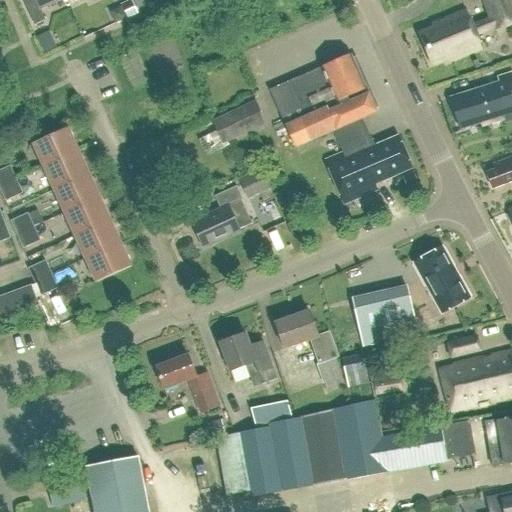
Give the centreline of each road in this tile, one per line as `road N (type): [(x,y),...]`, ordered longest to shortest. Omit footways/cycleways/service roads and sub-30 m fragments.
road 1 (residential): [(186,312),(461,202)]
road 2 (residential): [(186,312),(70,66)]
road 3 (tertiary): [(461,202),(366,0)]
road 4 (residential): [(0,371),(186,312)]
